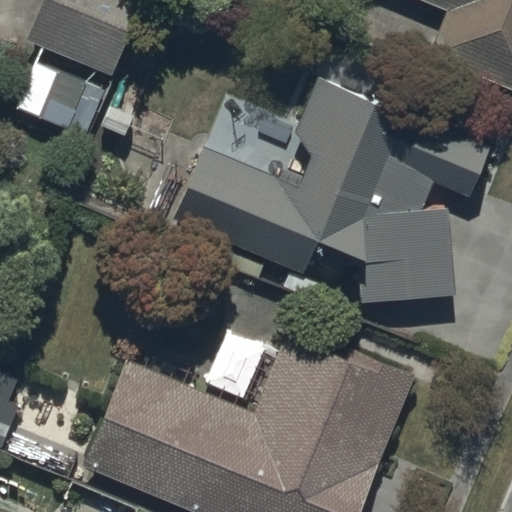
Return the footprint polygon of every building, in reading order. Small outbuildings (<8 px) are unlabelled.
[(45,0),(28,40),(112,75),(143,0),(45,0)] [(429,56),(511,90),(511,0),(423,0),(448,10),(429,56)] [(86,136),(105,90),(38,62),(18,108),(86,136)] [(364,303),(457,296),(451,208),(423,209),(436,183),(471,198),(493,145),(319,77),(296,133),(313,156),(301,188),(206,147),(175,220),(305,274),(322,241),(361,258),(364,303)] [(85,467),(194,511),(361,511),(418,376),(293,324),(256,413),(129,361),(85,467)]
